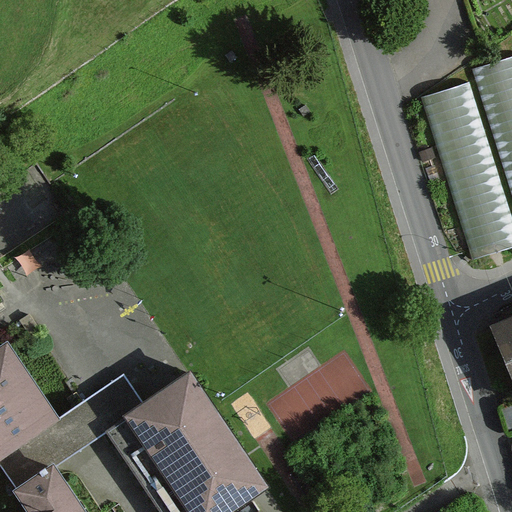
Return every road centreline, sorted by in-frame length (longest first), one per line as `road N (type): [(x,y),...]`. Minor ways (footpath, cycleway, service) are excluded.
road 1 (residential): [(352,0),(452,314)]
road 2 (residential): [(452,314),(511,503)]
